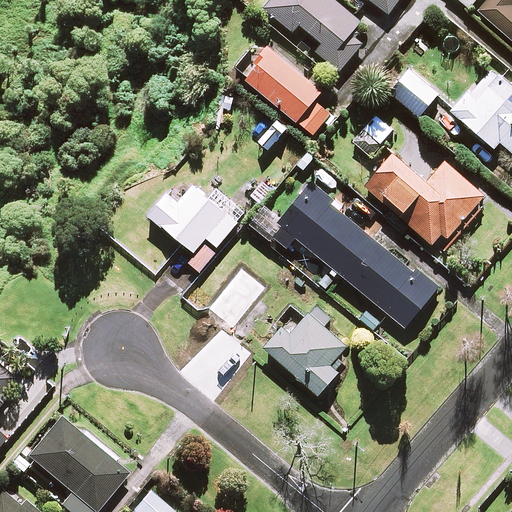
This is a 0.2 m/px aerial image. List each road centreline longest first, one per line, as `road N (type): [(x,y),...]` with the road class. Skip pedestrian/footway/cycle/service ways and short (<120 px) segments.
road 1 (residential): [(122,346),(323,511)]
road 2 (residential): [(376,511),(511,356)]
